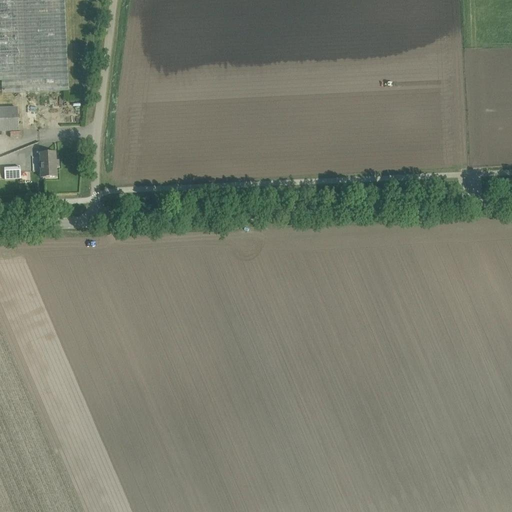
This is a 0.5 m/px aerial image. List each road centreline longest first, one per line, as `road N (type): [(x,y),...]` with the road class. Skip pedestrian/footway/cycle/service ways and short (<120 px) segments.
road 1 (tertiary): [(97,218),(511,200)]
road 2 (unclassified): [(97,218),(116,0)]
